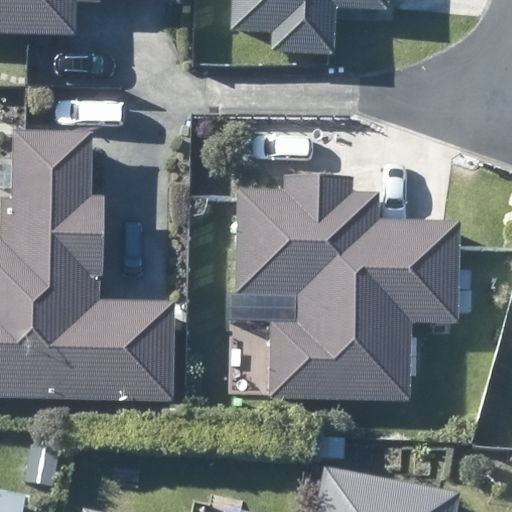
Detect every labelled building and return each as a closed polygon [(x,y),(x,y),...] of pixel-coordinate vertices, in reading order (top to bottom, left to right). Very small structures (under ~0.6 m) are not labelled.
[(0,0),(0,40),(71,42),(72,4),(178,7),(178,0),(0,0)] [(229,0),(227,38),(271,41),(269,63),(330,67),(333,16),(383,19),(384,0),(229,0)] [(100,143),(12,141),(10,249),(0,248),(0,403),(166,408),(169,313),(96,311),(100,143)] [(374,198),(238,191),(232,321),(271,323),(267,402),(401,409),(405,328),(449,330),(454,235),(373,231),(374,198)] [(463,511),(466,499),(330,473),(322,511),(463,511)] [(10,511),(12,504),(0,502),(0,511),(10,511)]
